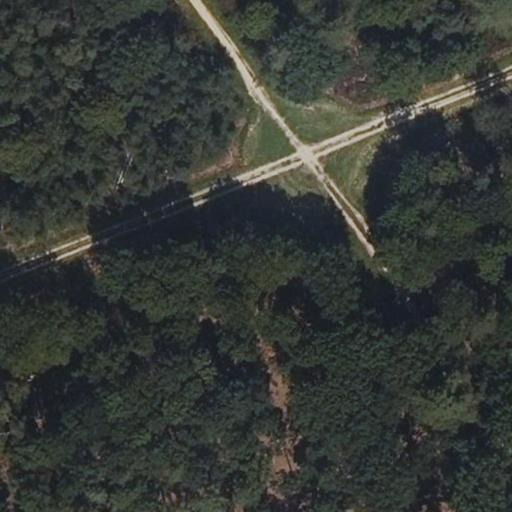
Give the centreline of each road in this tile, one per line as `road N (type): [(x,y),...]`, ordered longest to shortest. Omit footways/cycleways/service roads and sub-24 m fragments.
road 1 (track): [(196,0),(511,461)]
road 2 (track): [(0,279),(511,73)]
